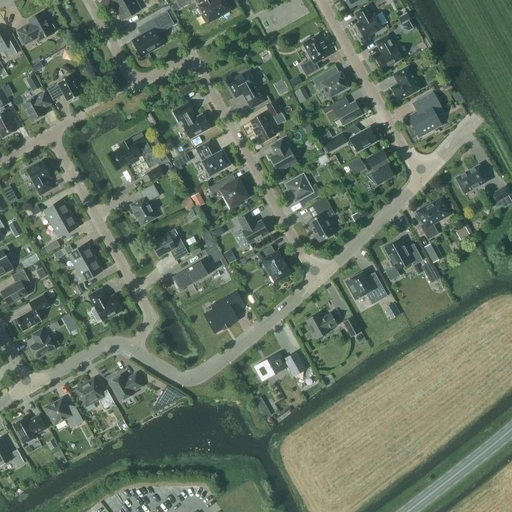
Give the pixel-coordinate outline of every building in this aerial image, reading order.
[(141,9),(135,0),(127,0),(114,7),(121,21),(141,9)] [(230,9),(225,0),(198,0),(202,5),(200,6),(209,22),(230,9)] [(171,6),(174,11),(179,8),(176,3),(171,6)] [(372,16),(367,7),(356,13),(361,22),(357,24),(364,37),(372,33),(373,33),(380,29),(381,28),(383,27),(375,14),(372,16)] [(148,32),(132,40),(141,57),(162,45),(157,35),(164,31),(174,25),(167,12),(157,18),(144,25),(148,32)] [(54,30),(55,28),(53,25),(51,24),(49,25),(42,13),(29,20),(31,24),(18,31),(25,44),(38,37),(40,41),(53,33),(52,31),(54,30)] [(408,21),(401,25),(403,29),(409,30),(413,28),(408,21)] [(0,34),(0,52),(3,51),(7,58),(17,53),(10,40),(4,43),(0,34)] [(319,69),(316,63),(329,55),(325,47),(326,47),(323,42),(322,43),(318,35),(310,39),(309,38),(303,41),(304,43),(303,44),(312,59),(300,65),(306,76),(319,69)] [(394,47),(388,35),(376,42),(382,53),(376,57),(383,69),(402,59),(395,46),(394,47)] [(67,48),(65,57),(73,59),(76,51),(67,48)] [(399,100),(419,89),(422,88),(410,66),(395,74),(400,83),(392,88),(399,100)] [(230,82),(231,84),(231,85),(230,86),(234,93),(235,93),(237,93),(238,96),(241,94),(242,92),(245,93),(244,95),(252,107),(264,100),(256,85),(258,84),(250,70),(230,82)] [(344,79),(341,73),(332,77),(329,71),(313,80),(319,90),(323,88),(329,98),(338,93),(338,94),(346,89),(345,88),(347,87),(343,79),(344,79)] [(35,74),(26,79),(33,92),(42,87),(35,74)] [(71,75),(57,83),(58,84),(54,86),(54,85),(47,88),(54,101),(64,95),(68,102),(82,94),(71,75)] [(299,75),(289,81),(293,88),(303,83),(299,75)] [(0,108),(11,103),(0,83),(0,108)] [(286,85),(276,90),(280,96),(289,90),(286,85)] [(302,102),(311,97),(305,86),(296,90),(302,102)] [(36,96),(22,104),(32,122),(46,114),(43,108),(47,106),(51,104),(45,93),(41,95),(37,97),(36,96)] [(433,95),(431,93),(413,103),(418,113),(409,118),(419,136),(421,134),(422,136),(433,130),(432,128),(440,124),(437,117),(443,113),(441,110),(433,95)] [(273,117),(282,112),(276,101),(267,106),(273,117)] [(362,114),(356,102),(349,106),(347,103),(339,108),(336,102),(323,109),(323,110),(324,109),(331,123),(339,118),(343,125),(362,114)] [(188,103),(173,111),(179,122),(181,120),(184,125),(183,125),(190,138),(210,127),(203,114),(195,119),(192,114),(194,113),(188,103)] [(0,132),(3,138),(17,130),(6,110),(0,113),(0,132)] [(264,113),(250,121),(255,129),(254,129),(257,135),(257,134),(262,142),(276,134),(264,113)] [(309,123),(303,126),(306,131),(312,128),(309,123)] [(377,141),(370,127),(350,138),(358,152),(377,141)] [(122,148),(113,153),(120,167),(129,162),(134,159),(142,155),(137,148),(147,142),(142,132),(120,144),(122,148)] [(324,143),(329,152),(348,142),(342,133),(324,143)] [(318,137),(322,144),(327,141),(323,134),(318,137)] [(287,149),(282,140),(271,146),(274,151),(275,151),(277,155),(271,158),(278,171),(296,161),(289,148),(287,149)] [(206,170),(205,171),(209,178),(216,174),(215,173),(231,165),(223,150),(215,154),(213,151),(215,151),(209,141),(196,149),(203,161),(202,162),(206,170)] [(383,151),(367,159),(374,172),(368,176),(367,176),(375,184),(375,183),(377,182),(378,184),(394,175),(384,159),(387,158),(383,151)] [(187,154),(173,162),(178,170),(182,168),(181,166),(181,165),(190,160),(187,154)] [(335,156),(330,159),(335,169),(341,166),(335,156)] [(349,164),(352,170),(363,164),(360,159),(358,160),(357,159),(349,164)] [(33,177),(38,185),(36,186),(41,195),(53,188),(49,179),(51,178),(42,161),(27,169),(32,178),(33,177)] [(460,186),(464,194),(488,181),(479,165),(456,178),(457,180),(455,180),(459,187),(460,186)] [(147,173),(151,182),(164,175),(159,167),(147,173)] [(321,194),(316,185),(311,187),(303,174),(285,184),(295,202),(305,196),(308,202),(321,194)] [(238,203),(248,197),(239,179),(230,184),(227,178),(209,188),(212,195),(221,190),(227,199),(225,201),(230,210),(239,205),(238,203)] [(135,213),(134,213),(136,218),(137,218),(142,225),(156,217),(148,202),(159,195),(153,184),(140,192),(143,198),(130,205),(135,213)] [(501,188),(489,195),(496,208),(501,205),(499,201),(506,197),(508,196),(511,194),(506,185),(501,188)] [(343,188),(336,191),(338,196),(345,192),(343,188)] [(191,197),(194,202),(202,198),(199,192),(191,197)] [(15,196),(8,200),(11,205),(18,201),(15,196)] [(506,197),(499,201),(501,205),(503,208),(511,202),(508,196),(506,197)] [(190,197),(182,202),(187,211),(195,206),(190,197)] [(327,218),(334,214),(325,198),(313,205),(319,216),(307,222),(318,242),(335,233),(327,218)] [(417,212),(424,224),(420,225),(428,239),(438,234),(433,224),(450,214),(442,198),(417,212)] [(52,224),(71,213),(64,200),(44,211),(52,224)] [(37,205),(30,209),(34,216),(41,212),(37,205)] [(79,226),(71,213),(52,224),(59,237),(79,226)] [(243,232),(235,236),(242,247),(249,243),(249,244),(269,233),(261,220),(255,224),(254,221),(250,213),(238,220),(244,230),(242,231),(243,232)] [(8,223),(16,237),(23,232),(16,219),(8,223)] [(460,238),(469,233),(465,225),(456,230),(460,238)] [(218,236),(226,232),(224,227),(215,230),(218,236)] [(168,235),(152,244),(159,257),(170,251),(176,260),(188,253),(180,238),(175,229),(167,233),(168,235)] [(406,249),(401,240),(385,249),(391,260),(390,261),(393,267),(385,271),(390,281),(400,275),(397,270),(412,262),(414,264),(422,260),(413,245),(406,249)] [(69,255),(76,268),(96,257),(89,244),(69,255)] [(216,244),(204,250),(212,264),(224,257),(216,244)] [(260,262),(263,260),(267,267),(265,268),(269,275),(271,274),(275,282),(290,273),(286,266),(287,266),(283,259),(282,259),(278,252),(275,253),(271,245),(256,253),(260,262)] [(8,261),(14,258),(7,246),(0,249),(0,275),(13,268),(8,261)] [(53,254),(56,259),(64,255),(61,250),(53,254)] [(230,250),(224,253),(229,263),(235,260),(230,250)] [(430,257),(433,263),(442,258),(439,252),(430,257)] [(103,270),(96,257),(76,268),(83,281),(103,270)] [(238,261),(241,266),(247,262),(244,258),(238,261)] [(43,267),(39,261),(33,264),(37,270),(43,267)] [(208,274),(201,261),(172,276),(173,277),(175,276),(181,286),(206,272),(208,275),(208,274)] [(429,262),(422,266),(431,283),(438,279),(429,262)] [(39,270),(43,278),(49,275),(44,267),(39,270)] [(25,289),(32,285),(23,269),(12,276),(16,283),(1,291),(8,306),(28,294),(25,289)] [(362,272),(345,281),(355,299),(366,293),(372,304),(387,296),(379,281),(370,286),(362,272)] [(78,294),(84,291),(80,283),(74,286),(78,294)] [(106,296),(106,295),(102,288),(89,296),(103,321),(115,314),(116,315),(122,312),(121,311),(122,310),(114,295),(107,299),(106,296)] [(237,319),(233,311),(244,305),(237,292),(225,298),(228,302),(206,314),(215,331),(237,319)] [(23,331),(42,321),(38,313),(50,306),(44,295),(30,302),(33,309),(16,319),(23,331)] [(389,311),(396,307),(394,302),(387,306),(389,311)] [(311,330),(309,331),(313,338),(315,337),(316,339),(329,332),(328,330),(338,325),(331,312),(321,318),(318,313),(306,320),(311,330)] [(353,316),(343,322),(351,337),(361,331),(353,316)] [(47,337),(43,329),(32,335),(36,343),(30,346),(38,358),(55,349),(48,336),(47,337)] [(254,366),(262,381),(288,367),(293,377),(307,369),(297,351),(284,359),(280,352),(254,366)] [(129,377),(130,379),(126,381),(123,375),(109,382),(120,401),(133,394),(132,392),(143,386),(136,374),(129,377)] [(101,393),(99,390),(94,380),(77,389),(83,399),(82,400),(86,407),(94,402),(94,401),(98,399),(104,409),(115,403),(107,389),(101,393)] [(163,391),(159,398),(169,404),(177,400),(163,391)] [(261,397),(255,400),(258,406),(264,402),(261,397)] [(69,411),(62,399),(51,405),(50,403),(43,407),(47,415),(49,414),(55,425),(67,418),(72,427),(83,422),(75,407),(69,411)] [(268,410),(262,413),(265,419),(271,415),(268,410)] [(24,444),(37,437),(36,434),(47,428),(39,415),(32,419),(33,419),(29,422),(26,417),(13,424),(24,444)] [(119,422),(122,428),(128,426),(124,419),(119,422)] [(0,466),(13,459),(17,467),(25,462),(17,449),(10,453),(2,437),(0,438),(0,466)] [(47,443),(51,450),(58,446),(54,439),(47,443)]
